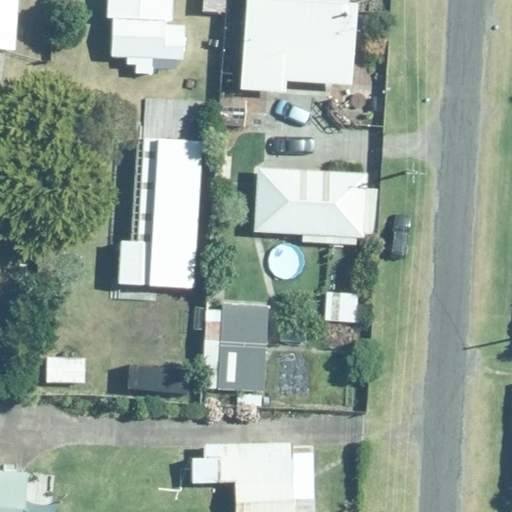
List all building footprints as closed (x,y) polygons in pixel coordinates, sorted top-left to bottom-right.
[(8,0),(0,0),(0,50),(5,51),(8,0)] [(172,0),(101,0),(101,56),(123,57),(123,74),(153,74),(153,57),(184,57),(184,21),(172,21),(172,0)] [(240,0),(236,86),(286,89),(286,78),(346,81),(350,0),(240,0)] [(195,287),(199,141),(149,140),(146,238),(114,237),(113,285),(195,287)] [(363,168),(249,167),(248,231),(298,232),(298,245),(351,246),(351,237),(375,238),(375,186),(363,186),(363,168)] [(354,323),(355,290),(321,289),(320,321),(354,323)] [(264,305),(200,303),(197,391),(261,394),(264,305)] [(86,354),(40,354),(40,384),(86,384),(86,354)] [(312,511),(312,439),(200,440),(200,455),(188,455),(188,480),(231,479),(231,511),(312,511)] [(24,511),(27,467),(0,465),(0,511),(24,511)]
